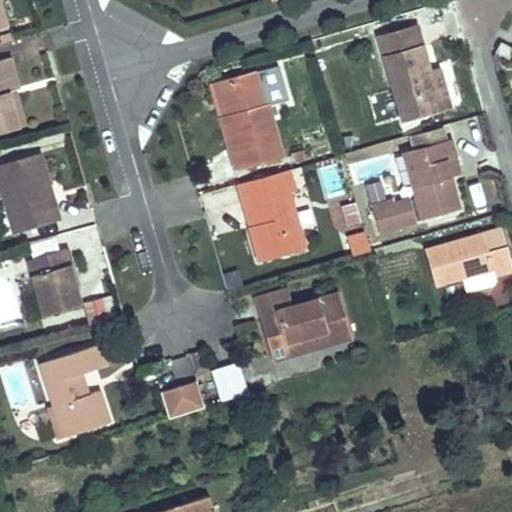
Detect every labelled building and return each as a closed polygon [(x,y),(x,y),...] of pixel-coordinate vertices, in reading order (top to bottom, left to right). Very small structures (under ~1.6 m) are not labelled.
[(436,113),(425,78),(411,33),(374,44),(398,125),(436,113)] [(511,49),(501,42),(495,53),(508,61),(511,53),(511,49)] [(4,95),(12,93),(15,92),(6,62),(0,63),(0,135),(14,131),(4,95)] [(268,69),(255,72),(265,105),(278,101),(268,69)] [(255,72),(217,84),(226,116),(220,118),(235,171),(281,158),(265,105),(255,72)] [(434,75),(425,78),(436,113),(444,111),(434,75)] [(226,116),(217,84),(210,86),(220,118),(226,116)] [(22,130),(12,93),(4,95),(14,131),(22,130)] [(433,133),(405,140),(408,154),(436,146),(433,133)] [(436,146),(408,154),(400,156),(420,224),(455,213),(446,181),(441,165),(451,162),(445,143),(436,146)] [(36,158),(0,167),(0,203),(9,237),(55,224),(51,209),(47,210),(41,190),(45,188),(36,158)] [(441,165),(446,181),(455,179),(451,162),(441,165)] [(286,171),(237,185),(242,207),(248,206),(253,226),(247,229),(257,263),(305,250),(288,192),(291,191),(286,171)] [(502,269),(492,232),(418,255),(428,291),(454,283),(458,299),(485,290),(488,285),(485,274),(502,269)] [(64,251),(26,261),(41,316),(77,305),(65,266),(68,265),(64,251)] [(505,277),(502,269),(485,274),(487,282),(505,277)] [(271,360),(289,355),(284,340),(325,329),(329,343),(351,337),(337,292),(291,305),(286,289),(252,299),(271,360)] [(111,293),(92,299),(99,319),(118,313),(111,293)] [(284,340),(289,355),(329,343),(325,329),(284,340)] [(38,363),(52,406),(63,403),(73,434),(109,423),(99,391),(84,396),(77,373),(106,364),(100,344),(38,363)] [(241,358),(212,365),(219,398),(248,392),(241,358)] [(203,406),(195,382),(161,393),(169,417),(203,406)] [(63,403),(52,406),(47,408),(57,439),(73,434),(63,403)] [(211,511),(206,495),(151,511),(211,511)]
